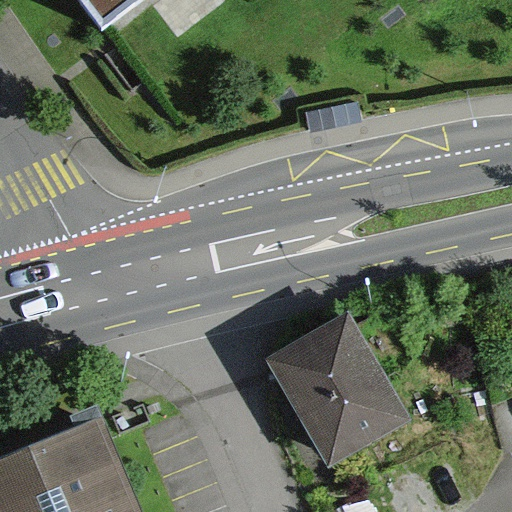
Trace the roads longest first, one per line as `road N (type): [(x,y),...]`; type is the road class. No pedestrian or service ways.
road 1 (primary): [(511,169),(345,206),(273,250)]
road 2 (primary): [(273,250),(353,252),(511,220)]
road 3 (residential): [(101,297),(0,114)]
road 4 (primary): [(101,297),(273,250)]
